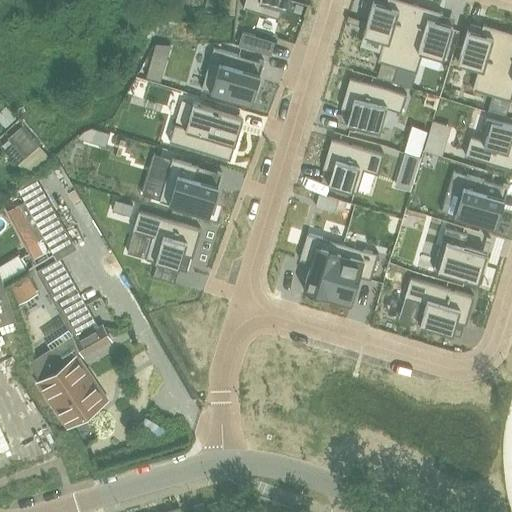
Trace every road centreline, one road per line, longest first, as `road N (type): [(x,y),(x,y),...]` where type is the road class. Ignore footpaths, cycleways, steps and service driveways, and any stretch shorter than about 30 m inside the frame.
road 1 (residential): [(243,300),(337,0)]
road 2 (residential): [(511,306),(499,345),(478,362),(456,366),(243,300)]
road 3 (residential): [(403,511),(278,468),(207,463)]
road 4 (residential): [(207,463),(43,511)]
road 5 (residential): [(207,463),(243,300)]
